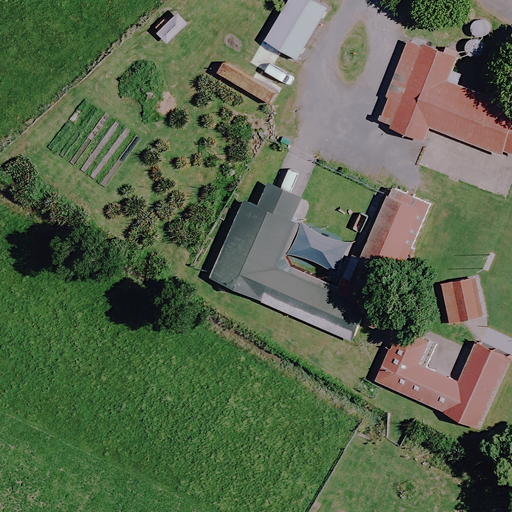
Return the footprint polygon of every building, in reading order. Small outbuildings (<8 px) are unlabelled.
[(330,9),(314,0),(292,0),(269,42),(300,61),(330,9)] [(287,0),(270,0),(269,3),(282,10),(287,0)] [(459,59),(414,42),(383,124),(428,141),(433,128),(511,158),(511,104),(451,81),(459,59)] [(281,57),(262,45),(249,65),(268,77),(281,57)] [(344,294),(279,265),(307,203),(251,178),(207,278),(355,343),(371,306),(344,294)] [(371,306),(378,309),(370,327),(399,340),(380,383),(482,429),(511,364),(511,359),(479,345),(462,381),(422,363),(424,358),(432,340),(387,319),(437,207),(394,188),(363,259),(360,258),(344,294),(371,306)] [(352,244),(305,224),(293,253),(340,273),(352,244)] [(485,318),(478,279),(444,285),(451,324),(485,318)]
